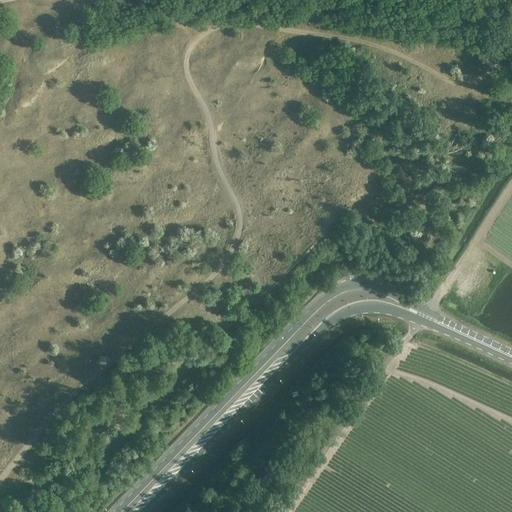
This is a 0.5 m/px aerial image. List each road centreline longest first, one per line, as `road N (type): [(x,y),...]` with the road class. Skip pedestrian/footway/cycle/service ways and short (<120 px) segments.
road 1 (track): [(0,479),(71,392),(230,253),(240,219),(198,98)]
road 2 (primary): [(418,313),(379,286),(331,292),(117,511)]
road 3 (track): [(511,10),(488,59),(459,83),(351,35),(223,24),(197,36)]
road 4 (primary): [(138,511),(330,319),(361,308),(418,313)]
road 5 (track): [(281,511),(395,350)]
road 6 (track): [(395,350),(407,345),(511,390)]
